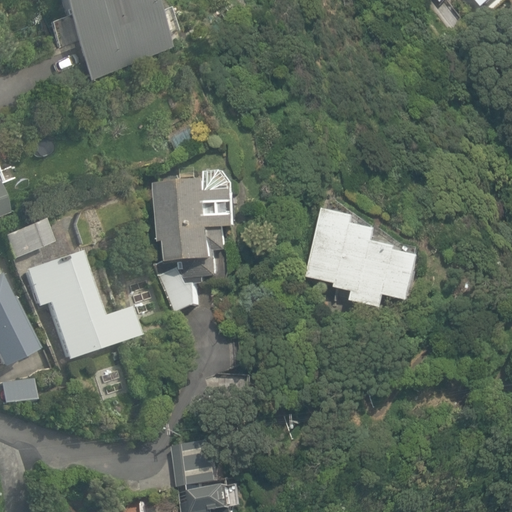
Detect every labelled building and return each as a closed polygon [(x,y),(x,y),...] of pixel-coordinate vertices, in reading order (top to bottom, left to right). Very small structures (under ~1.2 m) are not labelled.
[(89,82),(168,47),(147,0),(54,0),(63,20),(56,24),(65,45),(72,42),(89,82)] [(511,10),(493,25),(511,52),(511,10)] [(173,137),(180,151),(201,140),(194,126),(173,137)] [(210,182),(160,185),(166,264),(159,265),(176,314),(185,313),(198,306),(197,286),(208,285),(208,278),(221,277),(219,252),(229,251),(228,228),(239,228),(236,184),(225,184),(224,171),(209,172),(210,182)] [(348,189),(315,183),(301,258),(345,266),(343,277),(374,283),(376,272),(405,277),(415,221),(365,212),(367,201),(347,197),(348,189)] [(2,235),(12,259),(50,243),(40,219),(2,235)] [(46,303),(65,360),(131,337),(122,309),(98,317),(75,252),(23,270),(36,307),(46,303)] [(6,301),(0,288),(0,366),(37,349),(12,298),(6,301)] [(0,382),(0,386),(3,403),(35,399),(32,379),(0,382)] [(236,511),(234,486),(205,490),(204,484),(225,481),(219,441),(178,447),(187,511),(236,511)]
